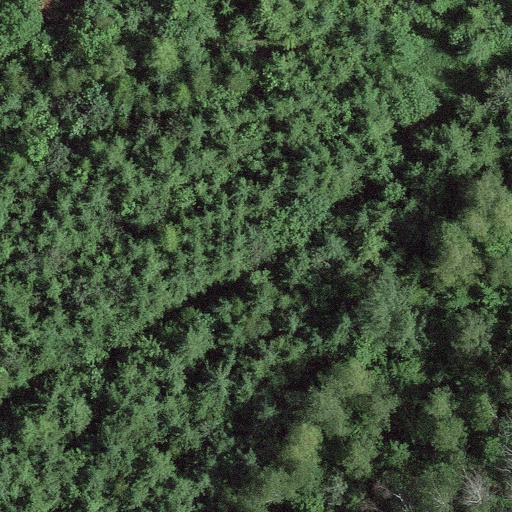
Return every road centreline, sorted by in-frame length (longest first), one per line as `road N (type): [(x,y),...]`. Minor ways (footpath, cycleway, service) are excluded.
road 1 (track): [(511,61),(430,94),(386,169),(254,276),(0,414)]
road 2 (track): [(0,14),(311,48),(430,94)]
